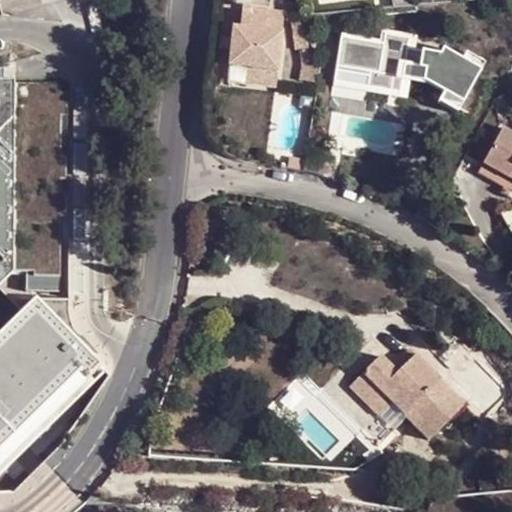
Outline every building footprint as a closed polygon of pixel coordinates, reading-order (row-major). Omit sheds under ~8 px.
[(223,68),(272,73),(275,34),(265,33),(267,13),(236,10),(234,29),(228,29),(223,68)] [(267,13),(265,33),(275,34),(278,15),(267,13)] [(339,39),(334,70),(367,75),(364,90),(388,94),(390,79),(400,81),(423,86),(426,81),(442,91),(435,105),(454,116),(478,72),(441,52),(438,57),(425,55),(405,51),(407,41),(383,36),(381,46),(339,39)] [(272,73),(223,68),(222,85),(270,90),(272,73)] [(367,75),(334,70),(331,84),(364,90),(367,75)] [(0,285),(14,273),(32,272),(32,277),(60,277),(61,217),(65,217),(66,193),(60,193),(61,178),(66,177),(66,159),(61,159),(61,116),(66,116),(66,91),(61,91),(61,82),(14,82),(14,79),(0,78),(0,285)] [(390,79),(388,94),(397,95),(400,81),(390,79)] [(511,131),(503,127),(485,162),(511,178),(511,177),(511,131)] [(413,218),(426,225),(434,211),(421,204),(413,218)] [(0,465),(105,370),(14,273),(0,285),(0,465)] [(382,356),(351,386),(383,419),(396,406),(405,414),(430,439),(465,403),(411,348),(393,366),(382,356)] [(396,406),(383,419),(392,428),(405,414),(396,406)]
